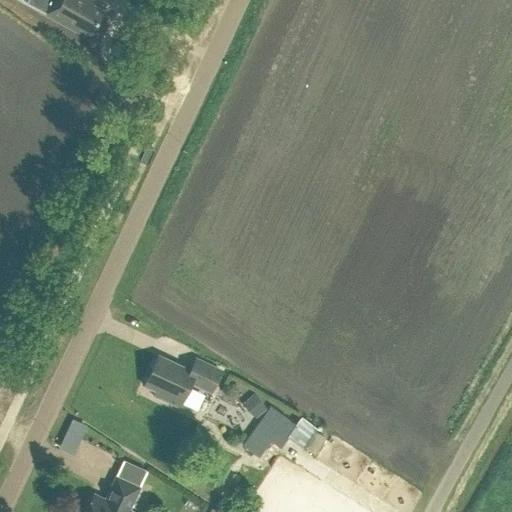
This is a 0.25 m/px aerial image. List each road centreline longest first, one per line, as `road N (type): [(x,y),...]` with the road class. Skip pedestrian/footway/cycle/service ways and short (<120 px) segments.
road 1 (unclassified): [(0,506),(237,0)]
road 2 (unclassified): [(430,511),(511,368)]
